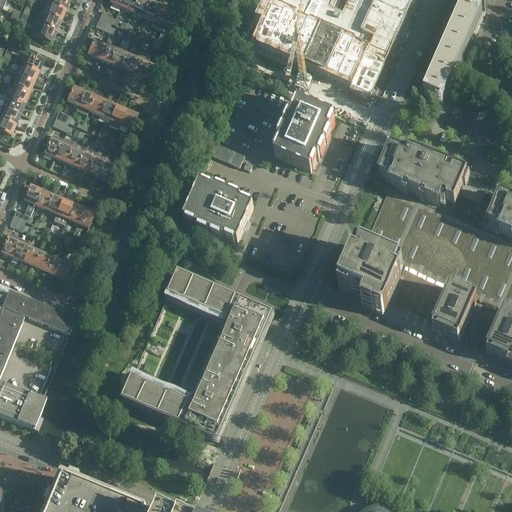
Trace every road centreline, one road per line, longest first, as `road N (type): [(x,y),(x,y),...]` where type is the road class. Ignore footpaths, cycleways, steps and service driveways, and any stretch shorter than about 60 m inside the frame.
road 1 (residential): [(209,511),(304,292)]
road 2 (residential): [(511,385),(304,292)]
road 3 (residential): [(178,511),(0,440)]
road 4 (residential): [(304,292),(379,122)]
road 5 (residential): [(511,179),(379,122)]
road 6 (residential): [(379,122),(432,0)]
